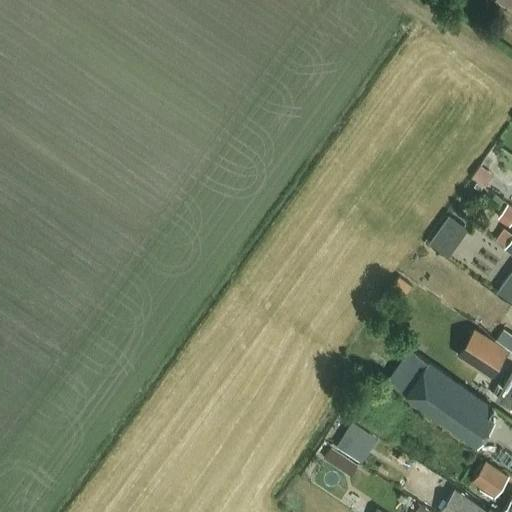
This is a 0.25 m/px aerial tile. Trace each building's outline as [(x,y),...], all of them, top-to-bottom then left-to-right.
[(511,0),(494,0),(511,10),(511,0)] [(488,183),(493,172),(480,165),(474,176),(488,183)] [(511,222),(511,207),(508,205),(499,218),(510,226),(511,222)] [(463,236),(446,224),(437,237),(454,249),(463,236)] [(511,301),(511,270),(497,291),(511,301)] [(454,356),(490,379),(509,350),(473,327),(454,356)] [(511,333),(504,328),(496,339),(511,350),(511,333)] [(488,414),(493,407),(410,349),(388,380),(405,392),(405,393),(476,443),(493,418),(488,414)] [(378,412),(389,397),(367,382),(356,397),(378,412)] [(511,382),(510,387),(505,384),(497,399),(511,407),(511,382)] [(337,446),(366,459),(378,431),(349,419),(337,446)] [(473,482),(495,498),(509,477),(486,462),(473,482)] [(474,511),(478,506),(454,489),(437,511),(474,511)] [(511,511),(511,496),(502,511),(501,511),(511,511)]
